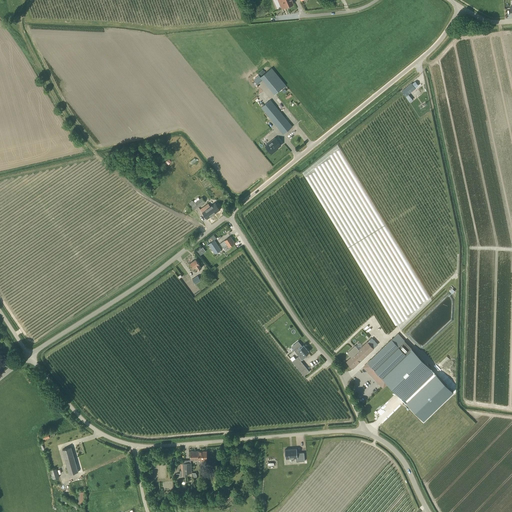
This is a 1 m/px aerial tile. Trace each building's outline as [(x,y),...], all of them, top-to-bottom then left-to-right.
[(275,94),(286,85),(272,68),(260,77),(262,78),(275,94)] [(259,75),(253,79),(256,83),(262,78),(260,77),(259,75)] [(408,100),(411,98),(408,94),(416,88),(411,83),(401,91),(408,100)] [(283,134),(292,127),(270,100),(262,107),(283,134)] [(272,154),(276,150),(275,150),(281,145),(275,138),(265,146),(272,154)] [(200,199),(198,197),(196,199),(197,201),(196,202),(195,200),(193,201),(193,200),(189,203),(191,205),(194,210),(205,202),(202,197),(200,199)] [(220,209),(215,202),(210,206),(208,204),(200,209),(207,219),(220,209)] [(229,247),(235,243),(231,236),(220,243),(223,247),(227,244),(229,247)] [(215,254),(221,250),(214,240),(208,244),(215,254)] [(201,268),(199,265),(200,264),(196,259),(190,263),(193,269),(196,267),(199,270),(201,268)] [(196,284),(201,280),(198,276),(192,279),(196,284)] [(430,367),(417,354),(398,333),(371,359),(363,367),(381,386),(383,388),(387,383),(400,396),(430,367)] [(378,345),(372,339),(368,342),(368,341),(359,349),(355,346),(355,347),(353,348),(352,349),(350,350),(354,354),(352,357),(347,361),(353,368),(378,345)] [(304,355),(309,352),(304,345),(296,351),(300,356),(303,354),(304,355)] [(295,359),(292,361),(301,372),(306,368),(301,361),(302,360),(299,356),(298,357),(297,357),(295,359)] [(70,474),(78,472),(71,447),(62,450),(70,474)] [(298,450),(286,451),(286,460),(297,459),(297,463),(305,463),(305,454),(298,455),(298,450)] [(207,460),(207,451),(198,451),(190,451),(190,460),(198,459),(198,460),(207,460)] [(180,476),(187,476),(187,473),(190,473),(189,463),(181,463),(181,470),(180,470),(180,476)] [(53,480),(59,477),(56,469),(50,471),(53,480)] [(74,492),(86,489),(84,480),(68,484),(71,492),(74,491),(74,492)]
